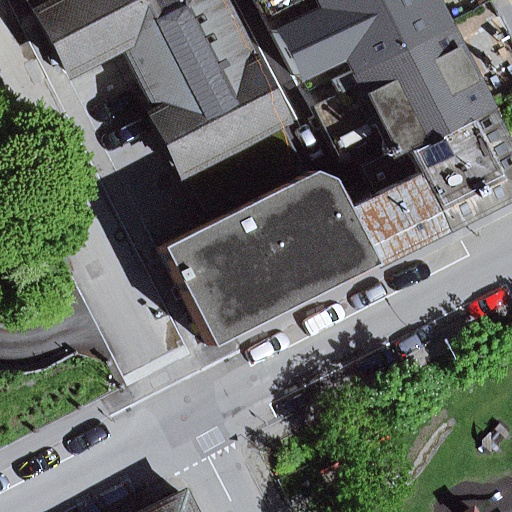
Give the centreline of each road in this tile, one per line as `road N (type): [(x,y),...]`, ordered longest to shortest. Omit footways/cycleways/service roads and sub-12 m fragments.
road 1 (residential): [(0,12),(207,420)]
road 2 (residential): [(207,420),(511,266)]
road 3 (unknown): [(37,86),(173,19),(195,19),(222,34),(259,109)]
road 4 (residential): [(27,511),(207,420)]
